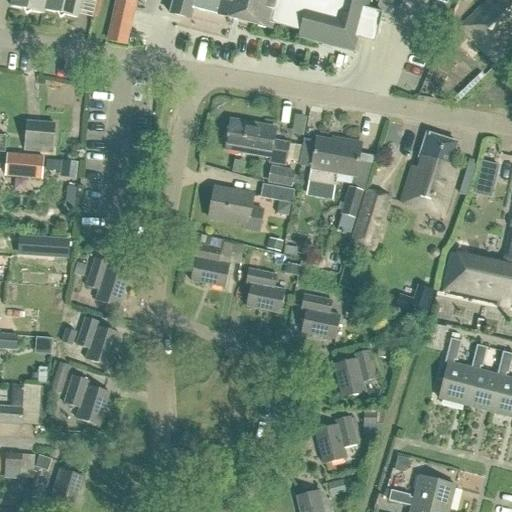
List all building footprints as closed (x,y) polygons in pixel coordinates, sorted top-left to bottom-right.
[(13,0),(12,7),(24,11),(27,15),(32,12),(45,15),(46,12),(48,0),(13,0)] [(48,0),(46,12),(58,15),(61,19),(66,16),(79,19),(83,0),(48,0)] [(145,0),(145,8),(166,8),(166,0),(145,0)] [(174,0),(170,15),(191,20),(193,10),(218,16),(272,31),(274,26),(300,33),(299,38),(354,54),(360,31),(376,35),(375,38),(376,39),(382,15),(365,11),(368,0),(174,0)] [(495,66),(511,49),(511,0),(491,0),(460,30),(495,66)] [(106,41),(127,46),(134,13),(114,9),(106,41)] [(395,17),(383,14),(377,37),(389,40),(395,17)] [(261,70),(275,70),(276,47),(261,47),(261,70)] [(53,154),(56,124),(26,122),(24,152),(53,154)] [(286,167),(290,146),(274,143),(277,131),(231,122),(226,151),(271,160),(270,164),(286,167)] [(444,217),(458,170),(450,168),(457,145),(428,136),(421,158),(425,159),(421,171),(412,169),(401,204),(444,217)] [(335,187),(337,174),(356,178),(362,146),(341,142),(340,146),(316,142),(311,170),(310,169),(308,182),(335,187)] [(7,155),(5,177),(41,180),(43,158),(7,155)] [(51,172),(60,173),(61,161),(52,161),(52,171),(51,172)] [(63,162),(61,180),(78,181),(80,164),(63,162)] [(482,162),(479,174),(496,178),(499,166),(482,162)] [(276,169),(273,185),(290,189),(293,172),(276,169)] [(262,186),(260,198),(291,204),(294,192),(262,186)] [(350,188),(339,224),(351,227),(362,192),(350,188)] [(215,189),(209,220),(244,226),(244,230),(259,232),(263,211),(251,209),(253,196),(215,189)] [(366,190),(349,245),(374,253),(391,198),(366,190)] [(19,237),(17,255),(68,259),(69,241),(19,237)] [(281,244),(268,241),(266,250),(279,253),(281,244)] [(194,257),(189,282),(225,289),(230,265),(219,263),(222,250),(193,244),(190,256),(194,257)] [(511,246),(506,245),(502,267),(450,256),(442,295),(503,308),(505,308),(511,309),(511,246)] [(297,249),(284,247),(282,255),(295,257),(297,249)] [(357,260),(354,271),(375,278),(379,267),(357,260)] [(117,310),(128,276),(107,269),(109,265),(95,261),(86,289),(99,293),(95,303),(117,310)] [(86,267),(76,264),(73,274),(83,278),(86,267)] [(299,267),(286,265),(284,274),(297,277),(299,267)] [(281,315),(285,292),(275,290),(277,276),(248,271),(246,284),(250,285),(246,308),(281,315)] [(423,318),(431,292),(417,287),(408,313),(423,318)] [(335,340),(340,317),(329,315),(331,302),(304,296),(301,310),(305,310),(300,333),(335,340)] [(36,314),(12,308),(10,317),(33,323),(36,314)] [(358,313),(346,310),(344,318),(356,322),(358,313)] [(108,368),(118,336),(97,329),(98,325),(85,320),(76,348),(89,351),(86,362),(108,368)] [(441,352),(446,329),(432,325),(426,348),(441,352)] [(72,346),(76,333),(66,330),(61,343),(72,346)] [(54,335),(32,334),(31,348),(54,349),(54,335)] [(0,335),(0,350),(15,351),(16,336),(0,335)] [(438,400),(464,407),(474,371),(472,371),(453,366),(454,361),(456,361),(461,342),(452,340),(449,351),(445,364),(448,365),(438,400)] [(474,371),(464,407),(491,414),(500,379),(498,378),(479,373),(480,368),(482,368),(487,349),(477,347),(475,357),(472,371),(474,371)] [(389,349),(378,349),(378,358),(389,358),(389,349)] [(342,399),(364,394),(362,383),(375,381),(369,352),(354,356),(355,360),(334,366),(342,399)] [(500,379),(491,414),(511,419),(511,381),(506,380),(507,375),(508,375),(511,358),(511,355),(503,353),(501,364),(498,378),(500,379)] [(38,368),(37,384),(46,385),(47,369),(38,368)] [(61,395),(66,379),(55,376),(50,392),(61,395)] [(99,428),(109,395),(88,388),(89,383),(73,378),(64,406),(79,410),(76,421),(99,428)] [(41,391),(36,428),(44,429),(50,392),(41,391)] [(0,408),(0,424),(22,426),(23,410),(0,408)] [(363,425),(376,425),(376,414),(363,414),(363,425)] [(324,465),(346,460),(344,450),(357,447),(351,418),(337,422),(338,427),(316,432),(324,465)] [(5,480),(20,481),(22,457),(7,456),(5,480)] [(38,456),(34,469),(48,473),(52,460),(38,456)] [(408,470),(410,462),(398,459),(396,470),(403,472),(408,470)] [(72,511),(82,478),(60,471),(50,505),(72,511)] [(388,501),(398,503),(411,507),(411,506),(435,511),(447,511),(454,487),(418,478),(413,499),(409,498),(410,496),(390,491),(388,501)] [(331,498),(354,492),(350,479),(328,485),(331,498)] [(299,511),(323,511),(319,492),(296,497),(299,511)]
